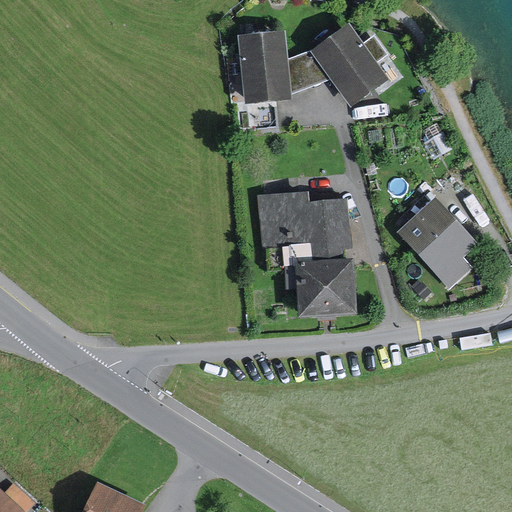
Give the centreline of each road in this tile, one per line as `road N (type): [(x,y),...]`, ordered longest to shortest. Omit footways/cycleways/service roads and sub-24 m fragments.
road 1 (residential): [(511,315),(326,344),(127,359),(96,377)]
road 2 (tertiary): [(304,511),(96,377)]
